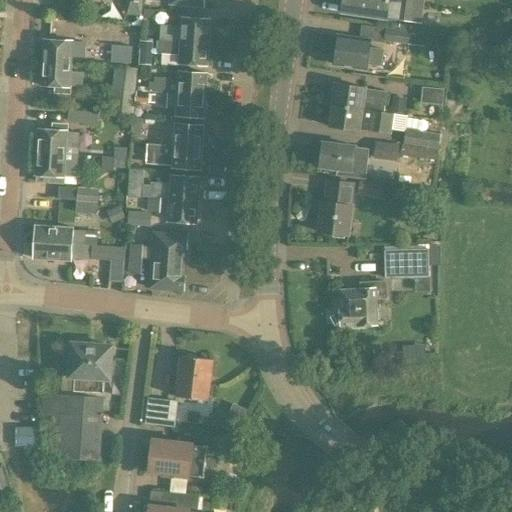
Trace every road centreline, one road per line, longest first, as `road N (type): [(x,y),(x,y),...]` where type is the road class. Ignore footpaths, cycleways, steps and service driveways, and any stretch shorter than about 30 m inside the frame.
road 1 (tertiary): [(266,325),(270,185),(293,0)]
road 2 (residential): [(248,0),(222,320)]
road 3 (tertiary): [(497,511),(352,454),(311,417),(266,325)]
road 4 (residential): [(5,294),(23,0)]
road 5 (residential): [(121,511),(146,311)]
road 6 (residential): [(5,294),(146,311)]
